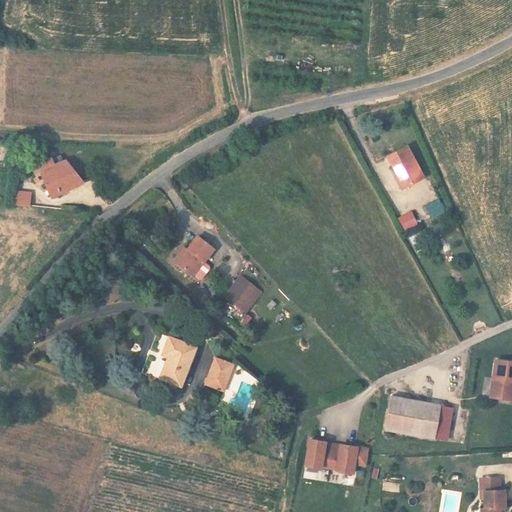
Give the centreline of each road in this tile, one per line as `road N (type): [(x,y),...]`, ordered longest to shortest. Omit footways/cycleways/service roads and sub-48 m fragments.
road 1 (residential): [(511,41),(414,84),(247,122),(193,151),(113,210),(0,329)]
road 2 (unknown): [(0,337),(12,346),(104,309),(124,309),(173,336)]
road 3 (track): [(247,122),(222,0)]
